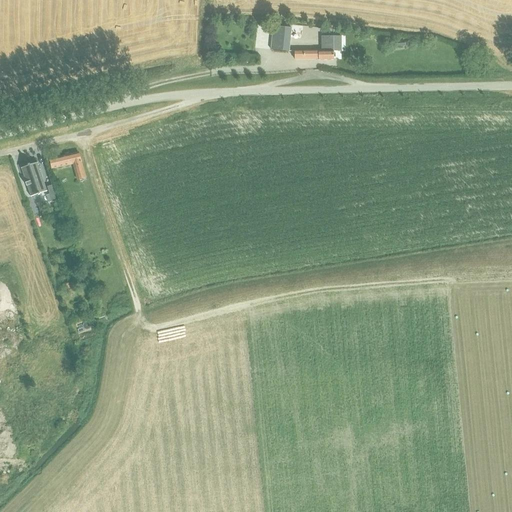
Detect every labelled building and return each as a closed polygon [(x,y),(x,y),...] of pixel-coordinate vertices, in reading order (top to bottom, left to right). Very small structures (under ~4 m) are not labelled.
[(273,27),(271,50),(289,52),(291,28),(273,27)] [(319,50),(295,50),(295,60),(318,60),(318,61),(333,60),(333,37),(321,37),(321,51),(319,51),(319,50)] [(78,181),(86,179),(79,152),(50,160),(53,170),(74,165),(78,181)] [(28,166),(21,168),(21,169),(22,169),(26,182),(25,183),(25,184),(27,183),(27,185),(26,186),(28,186),(31,196),(30,196),(30,197),(38,194),(38,195),(40,194),(47,191),(47,190),(46,191),(37,163),(30,165),(29,164),(28,165),(28,166)] [(53,185),(47,187),(52,202),(58,200),(53,185)] [(73,281),(63,285),(65,290),(75,286),(73,281)] [(104,313),(97,316),(100,322),(106,319),(104,313)]
